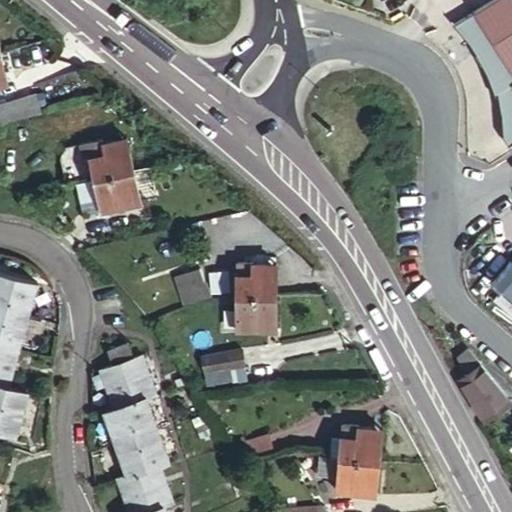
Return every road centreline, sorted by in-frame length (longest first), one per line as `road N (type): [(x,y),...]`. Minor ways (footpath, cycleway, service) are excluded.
road 1 (unclassified): [(281,34),(377,42),(427,73),(440,141),(441,292),(511,361)]
road 2 (primary): [(497,511),(369,278),(323,207),(261,146)]
road 3 (residential): [(77,511),(68,427),(80,295),(66,269),(0,229)]
road 4 (primary): [(195,95),(80,0)]
